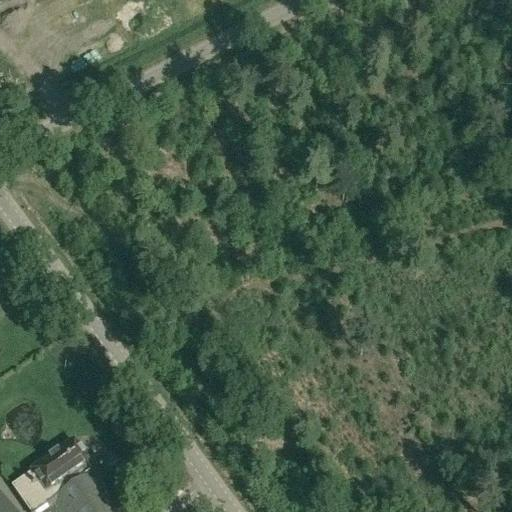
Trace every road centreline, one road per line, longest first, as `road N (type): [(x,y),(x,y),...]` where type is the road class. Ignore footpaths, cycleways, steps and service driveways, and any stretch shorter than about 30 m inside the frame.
road 1 (tertiary): [(231,511),(0,200)]
road 2 (unclassified): [(307,0),(0,152)]
